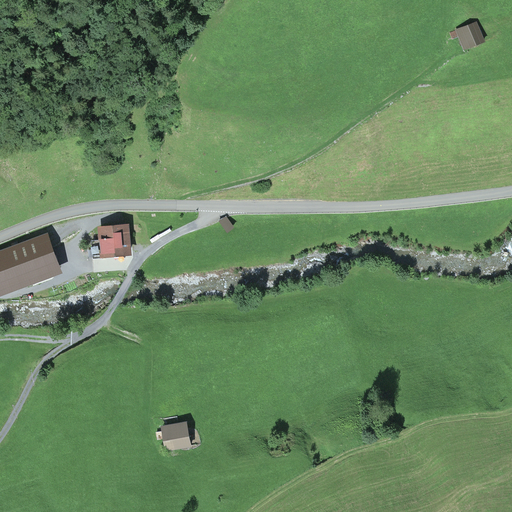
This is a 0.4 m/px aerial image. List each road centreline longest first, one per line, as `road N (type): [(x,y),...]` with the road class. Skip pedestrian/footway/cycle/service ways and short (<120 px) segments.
road 1 (unclassified): [(511,193),(402,208),(112,203),(0,237)]
road 2 (track): [(511,407),(412,429),(327,462),(254,511)]
